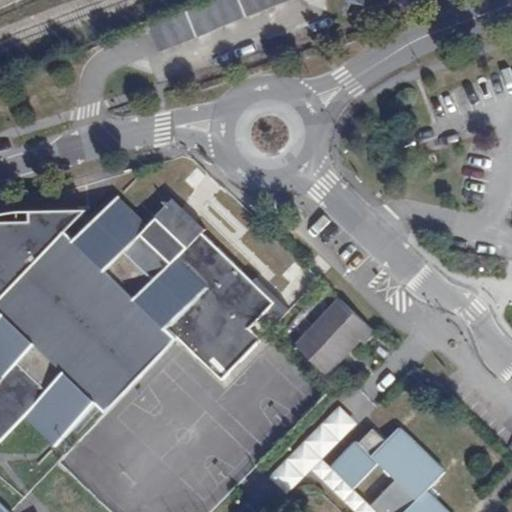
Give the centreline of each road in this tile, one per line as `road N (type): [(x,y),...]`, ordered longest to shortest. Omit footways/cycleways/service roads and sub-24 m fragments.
road 1 (unknown): [(476,309),(256,511)]
road 2 (tertiary): [(303,168),(420,283),(476,309),(511,365)]
road 3 (unclassified): [(0,171),(161,129),(226,121)]
road 4 (tertiary): [(302,99),(504,0)]
road 5 (tertiary): [(226,121),(226,150),(245,174),(275,181),(303,168)]
